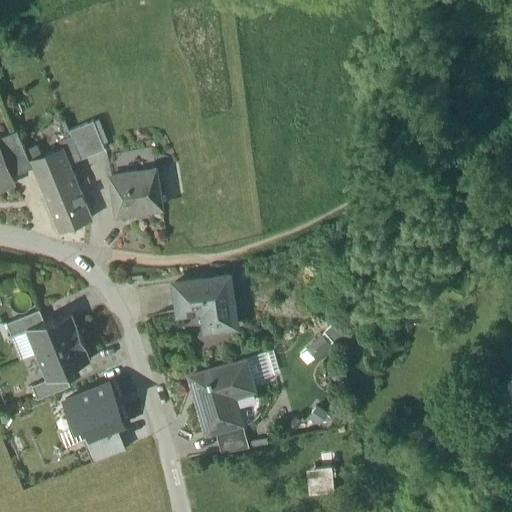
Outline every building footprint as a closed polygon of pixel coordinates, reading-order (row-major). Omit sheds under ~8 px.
[(93,122),(69,132),(71,137),(80,160),(104,150),(93,122)] [(17,131),(0,137),(0,152),(10,177),(32,168),(17,131)] [(80,160),(71,137),(59,142),(62,148),(63,150),(69,165),(80,160)] [(62,148),(30,160),(48,203),(79,191),(69,165),(63,150),(62,148)] [(0,189),(13,184),(10,177),(0,152),(0,189)] [(156,169),(111,176),(117,215),(162,209),(156,169)] [(79,191),(48,203),(60,233),(91,220),(79,191)] [(231,276),(175,284),(179,316),(210,312),(212,331),(238,328),(231,276)] [(39,310),(6,323),(11,336),(26,330),(25,329),(44,322),(39,310)] [(44,322),(25,329),(26,330),(36,355),(80,337),(71,314),(55,321),(54,318),(44,322)] [(80,337),(36,355),(46,380),(46,381),(65,374),(75,370),(74,367),(90,360),(80,337)] [(245,360),(192,375),(198,396),(196,397),(206,434),(215,432),(234,426),(241,424),(236,408),(231,389),(252,383),(245,360)] [(46,380),(31,386),(37,399),(70,386),(65,374),(46,381),(46,380)] [(109,383),(66,401),(76,426),(85,423),(116,410),(119,409),(109,383)] [(116,410),(85,423),(91,438),(117,427),(122,425),(116,410)] [(234,426),(215,432),(221,454),(248,448),(241,425),(241,424),(234,426)] [(126,449),(117,427),(91,438),(84,441),(93,463),(126,449)] [(309,469),(311,493),(336,492),(335,468),(309,469)]
